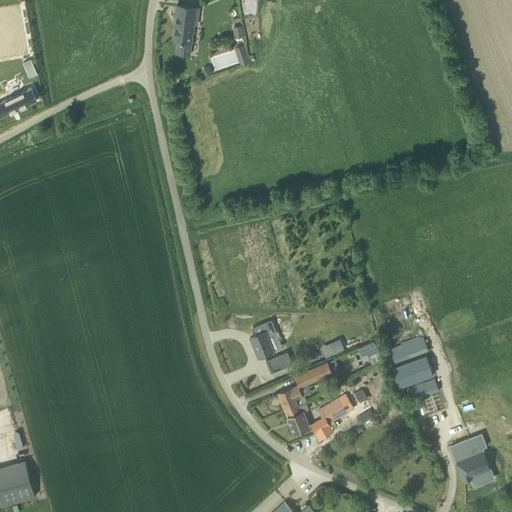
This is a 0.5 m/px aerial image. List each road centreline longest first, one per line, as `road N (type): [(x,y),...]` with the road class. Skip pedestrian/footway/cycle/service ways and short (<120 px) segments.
road 1 (unclassified): [(389,502),(270,437),(220,380),(147,73)]
road 2 (unclassified): [(0,139),(147,73)]
